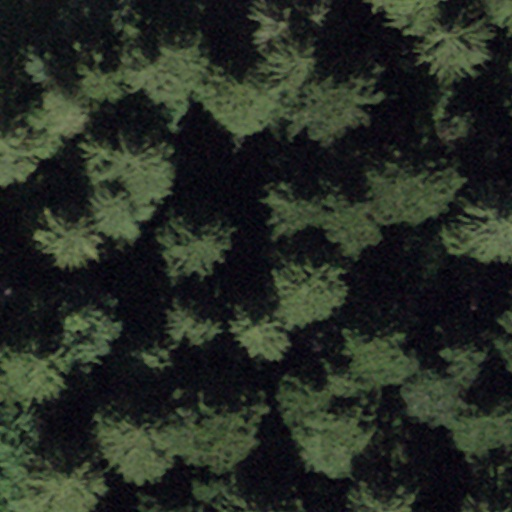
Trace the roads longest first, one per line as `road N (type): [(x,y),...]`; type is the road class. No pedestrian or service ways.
road 1 (track): [(511,297),(446,308),(0,449)]
road 2 (track): [(126,409),(209,0)]
